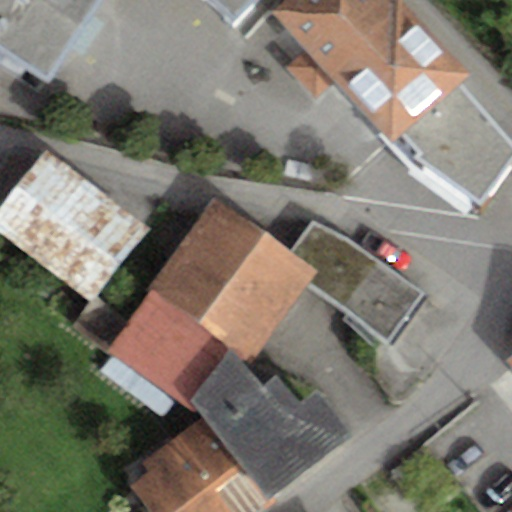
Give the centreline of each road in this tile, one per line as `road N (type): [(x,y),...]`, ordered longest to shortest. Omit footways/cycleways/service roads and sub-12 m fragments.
road 1 (residential): [(511,303),(392,441),(310,511)]
road 2 (residential): [(511,117),(405,0)]
